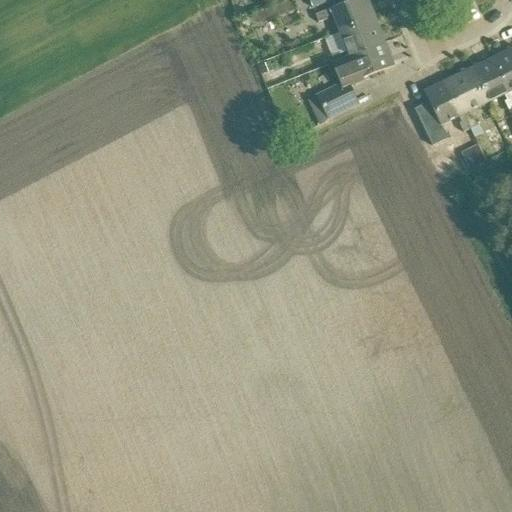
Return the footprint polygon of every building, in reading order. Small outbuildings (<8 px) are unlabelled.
[(339,36),(375,21),(366,0),(358,0),(315,17),(318,25),(333,19),(339,36)] [(333,65),(384,45),(375,21),(339,36),(345,52),(331,58),(333,65)] [(334,65),(336,72),(334,73),(339,86),(339,87),(341,92),(342,93),(344,93),(350,90),(349,88),(359,85),(358,83),(393,69),(384,45),(333,65),(334,65)] [(511,51),(492,61),(511,103),(511,51)] [(508,113),(511,111),(511,103),(492,61),(469,72),(486,106),(503,98),(506,103),(504,104),(508,113)] [(468,115),(486,106),(469,72),(446,83),(470,132),(477,128),(473,119),(471,120),(468,115)] [(463,135),(470,132),(446,83),(423,94),(428,105),(414,112),(432,149),(447,142),(441,128),(458,120),(461,125),(459,126),(463,135)] [(359,107),(350,90),(344,93),(342,93),(341,92),(339,87),(320,96),(307,102),(319,128),(325,125),(325,124),(359,107)] [(500,129),(477,136),(483,156),(506,149),(500,129)] [(486,164),(483,157),(478,148),(462,155),(470,172),(486,164)]
